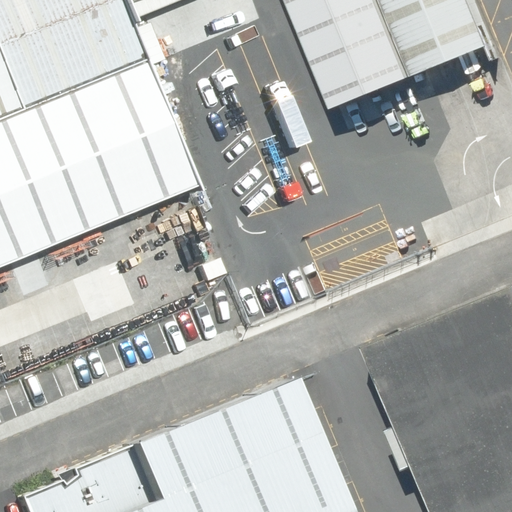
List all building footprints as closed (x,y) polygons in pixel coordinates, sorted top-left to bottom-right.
[(126,2),(125,0),(0,0),(0,48),(25,108),(149,59),(133,20),(126,2)] [(130,0),(126,2),(133,20),(181,0),(130,0)] [(257,0),(236,0),(253,44),(271,37),(257,0)] [(409,77),(378,0),(282,0),(327,110),(409,77)] [(485,46),(466,0),(378,0),(409,77),(485,46)] [(0,118),(25,108),(0,48),(0,118)] [(0,118),(0,267),(202,185),(149,59),(25,108),(0,118)] [(511,511),(511,290),(374,347),(441,511),(511,511)] [(333,511),(280,380),(101,453),(8,491),(16,511),(333,511)]
